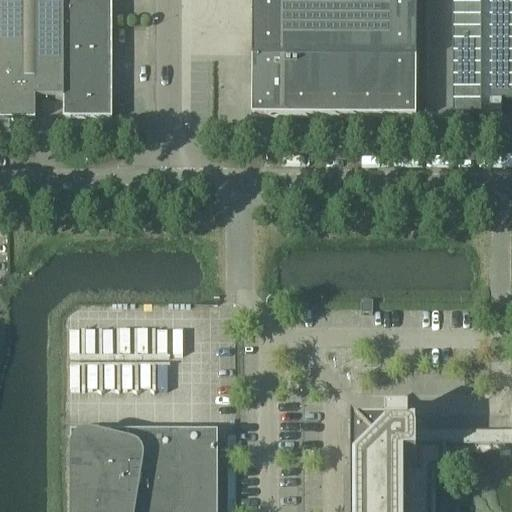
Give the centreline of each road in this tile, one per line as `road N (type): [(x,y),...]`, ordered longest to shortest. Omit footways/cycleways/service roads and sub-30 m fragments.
road 1 (tertiary): [(173,181),(511,184)]
road 2 (unclassified): [(173,181),(173,0)]
road 3 (tertiary): [(0,181),(173,181)]
